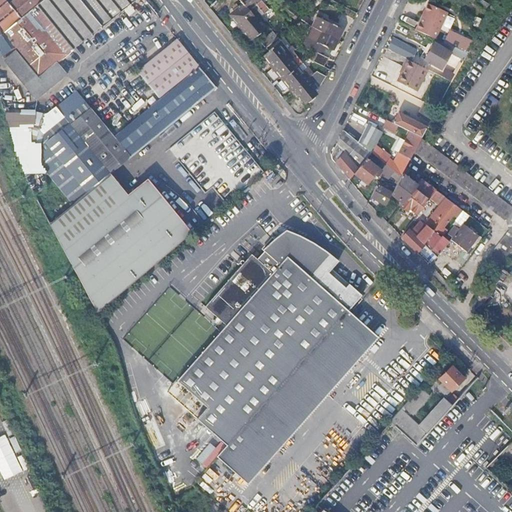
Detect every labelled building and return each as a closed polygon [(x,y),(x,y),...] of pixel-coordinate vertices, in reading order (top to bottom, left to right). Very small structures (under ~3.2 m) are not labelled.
[(0,0),(0,34),(1,33),(42,0),(12,0),(8,4),(5,0),(0,0)] [(42,0),(1,33),(15,51),(5,59),(26,86),(37,78),(56,62),(133,0),(42,0)] [(239,0),(244,6),(249,12),(260,3),(257,0),(239,0)] [(491,5),(484,0),(476,0),(475,3),(487,11),(491,5)] [(255,19),(259,16),(266,10),(261,4),(260,3),(249,12),(255,19)] [(429,3),(416,29),(436,38),(448,12),(429,3)] [(232,16),(242,29),(255,19),(249,12),(244,6),(232,16)] [(294,12),(287,6),(284,10),(292,16),(294,12)] [(304,18),(301,20),(307,24),(311,19),(307,15),(304,18)] [(255,19),(242,29),(251,41),(264,31),(257,23),(261,19),(259,16),(255,19)] [(311,27),(336,42),(341,35),(323,21),(318,18),(311,27)] [(329,51),(336,42),(311,27),(306,34),(313,39),(326,49),(329,51)] [(260,43),(266,50),(278,40),(272,33),(260,43)] [(177,38),(198,65),(199,64),(178,37),(177,38)] [(158,96),(198,65),(177,38),(137,69),(158,96)] [(320,57),(326,49),(313,39),(306,48),(316,54),(320,57)] [(392,50),(408,58),(413,61),(418,51),(397,41),(392,50)] [(451,52),(441,46),(433,42),(432,43),(429,41),(426,48),(429,49),(427,51),(429,52),(426,59),(435,64),(433,67),(440,71),(442,68),(451,52)] [(265,56),(274,68),(290,55),(287,51),(288,50),(282,42),(265,56)] [(451,52),(451,51),(454,47),(446,43),(443,42),(441,46),(451,52)] [(451,51),(465,58),(467,54),(463,52),(459,49),(454,47),(451,51)] [(322,67),(326,60),(320,57),(316,54),(312,61),(322,67)] [(274,68),(284,79),(296,68),(291,62),(293,58),(290,55),(274,68)] [(417,90),(428,69),(413,61),(408,58),(404,66),(405,67),(398,80),(417,90)] [(37,78),(47,91),(66,75),(56,62),(37,78)] [(47,215),(98,312),(190,234),(145,179),(126,195),(116,203),(98,182),(108,173),(214,88),(215,90),(217,88),(200,68),(199,66),(118,132),(81,85),(77,88),(75,85),(56,101),(66,114),(44,132),(42,134),(40,135),(37,141),(37,144),(35,156),(42,165),(40,167),(43,173),(45,175),(48,172),(68,197),(47,215)] [(290,87),(293,91),(307,80),(303,76),(296,68),(284,79),(290,87)] [(315,83),(310,77),(307,80),(293,91),(303,103),(310,102),(314,96),(315,92),(312,89),(312,87),(312,86),(315,83)] [(37,78),(26,86),(37,99),(47,91),(37,78)] [(438,107),(425,101),(419,114),(431,120),(438,107)] [(31,143),(37,144),(37,141),(40,135),(42,134),(45,113),(36,111),(31,143)] [(216,112),(170,147),(205,193),(214,186),(225,199),(261,171),(216,112)] [(422,137),(428,127),(399,113),(396,120),(393,119),(392,122),(410,131),(419,135),(422,137)] [(28,116),(26,129),(32,130),(34,117),(28,116)] [(358,141),(371,151),(372,151),(377,143),(383,131),(368,123),(358,141)] [(337,142),(359,167),(367,157),(371,151),(358,141),(344,129),(337,142)] [(396,170),(402,175),(407,166),(416,150),(422,137),(419,135),(410,131),(399,152),(406,156),(402,163),(400,166),(389,157),(386,162),(386,163),(396,170)] [(422,137),(416,150),(508,222),(510,231),(483,267),(494,275),(511,250),(511,205),(426,140),(422,137)] [(342,167),(351,177),(355,172),(359,167),(337,142),(331,152),(332,158),(336,162),(337,161),(342,167)] [(377,143),(372,151),(380,158),(385,150),(377,143)] [(380,158),(386,162),(389,157),(391,155),(385,150),(380,158)] [(387,180),(392,174),(396,170),(386,163),(382,168),(367,157),(359,167),(355,172),(367,182),(375,173),(377,175),(379,173),(387,180)] [(393,192),(392,193),(403,202),(401,205),(408,210),(410,207),(418,213),(429,199),(415,188),(418,185),(406,175),(411,169),(407,166),(402,175),(399,180),(393,192)] [(392,174),(399,180),(402,175),(396,170),(392,174)] [(116,203),(126,195),(108,173),(98,182),(116,203)] [(386,204),(392,193),(393,192),(377,184),(371,195),(386,204)] [(440,204),(446,197),(437,189),(434,193),(431,197),(437,202),(440,204)] [(458,217),(463,210),(446,197),(440,204),(425,223),(426,225),(424,228),(418,223),(415,227),(413,225),(409,228),(402,237),(410,244),(417,251),(420,248),(434,230),(441,236),(443,234),(447,229),(444,227),(454,214),(458,217)] [(474,246),(482,237),(463,223),(460,226),(459,225),(457,227),(455,225),(449,233),(453,236),(451,239),(467,251),(472,245),(474,246)] [(252,253),(206,306),(227,324),(219,333),(177,380),(207,406),(197,417),(227,444),(217,455),(248,483),(379,337),(348,309),(362,294),(332,267),(338,260),(321,247),(314,242),(301,235),(298,233),(287,229),(276,237),(264,249),(265,250),(258,258),(252,253)] [(433,261),(448,242),(441,236),(434,230),(420,248),(433,261)] [(444,387),(442,390),(447,395),(463,378),(451,366),(439,378),(443,382),(441,384),(444,387)] [(421,388),(404,406),(414,415),(431,397),(421,388)] [(401,410),(391,421),(417,445),(459,399),(455,395),(448,402),(445,399),(420,426),(401,410)]
